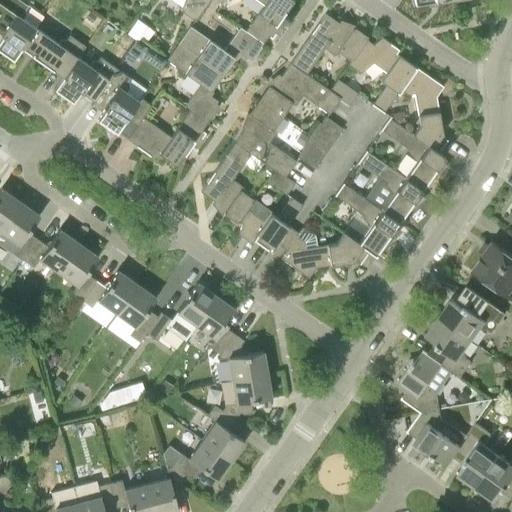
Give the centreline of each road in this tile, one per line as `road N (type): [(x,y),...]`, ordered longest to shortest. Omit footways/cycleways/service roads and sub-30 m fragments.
road 1 (residential): [(351,362),(481,179),(497,72)]
road 2 (residential): [(351,362),(179,239)]
road 3 (residential): [(179,239),(129,248),(31,183),(21,149)]
road 4 (residential): [(497,72),(466,73),(351,0)]
road 5 (residential): [(245,511),(341,377)]
road 6 (residential): [(179,239),(162,206),(60,139)]
road 7 (residential): [(380,511),(390,487),(376,411),(341,377)]
